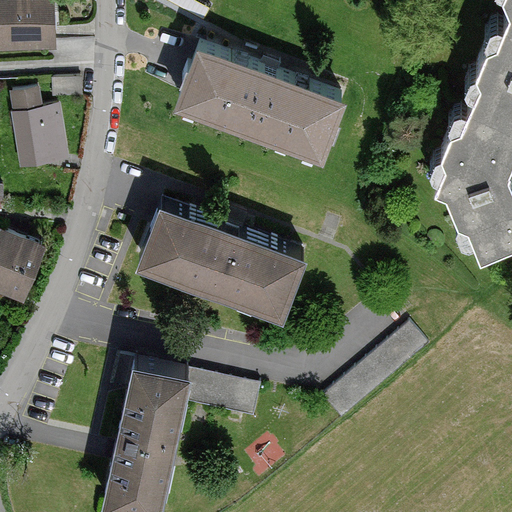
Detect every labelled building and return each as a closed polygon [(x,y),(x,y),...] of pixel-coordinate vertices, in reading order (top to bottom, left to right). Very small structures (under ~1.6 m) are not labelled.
[(51,0),(0,0),(0,42),(52,42),(51,0)] [(511,174),(511,173),(506,159),(511,143),(511,0),(507,0),(496,29),(486,33),(476,58),(480,67),(461,115),(451,118),(442,141),(445,150),(436,175),(446,178),(458,208),(456,214),(462,228),(474,228),(481,244),(511,231),(511,174)] [(345,86),(198,31),(186,63),(175,93),(322,147),(345,86)] [(82,74),(53,75),(54,94),(83,93),(82,74)] [(10,84),(12,103),(41,100),(39,81),(10,84)] [(41,100),(12,103),(19,157),(67,152),(60,98),(41,100)] [(282,304),(305,242),(160,189),(137,252),(282,304)] [(44,237),(0,219),(0,283),(21,292),(44,237)] [(427,339),(409,318),(324,390),(342,412),(427,339)] [(190,358),(131,346),(124,382),(122,388),(112,439),(110,449),(102,491),(160,502),(182,396),(189,364),(190,358)] [(258,378),(189,364),(182,396),(252,410),(258,378)]
